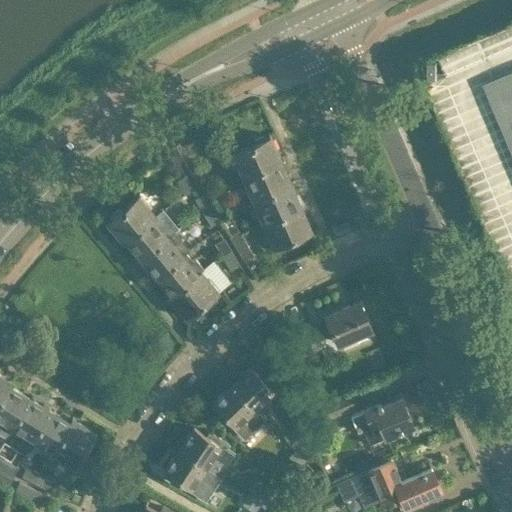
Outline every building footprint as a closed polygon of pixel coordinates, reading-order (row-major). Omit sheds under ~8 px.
[(511,18),(416,59),(511,286),(511,18)] [(232,151),(243,175),(280,159),(270,135),(264,138),(262,135),(254,139),(254,142),(232,151)] [(281,162),(280,159),(243,175),(253,198),(290,182),(286,172),(288,170),(284,162),(281,162)] [(189,173),(198,186),(207,179),(199,166),(189,173)] [(194,188),(186,175),(176,181),(184,194),(194,188)] [(295,193),(290,182),(253,198),(263,222),(300,206),(299,203),(301,201),(298,193),(295,193)] [(194,198),(199,207),(213,199),(207,190),(194,198)] [(127,238),(154,214),(138,195),(119,211),(116,209),(109,215),(110,218),(107,221),(124,241),(127,239),(127,238)] [(218,208),(213,199),(199,207),(205,216),(218,208)] [(310,229),(300,206),(263,222),(273,245),(294,236),(296,238),(305,234),(304,232),(310,229)] [(223,217),(218,208),(205,216),(210,225),(223,217)] [(173,230),(173,231),(177,227),(162,209),(155,215),(154,214),(127,238),(127,239),(142,257),(173,230)] [(228,235),(236,247),(245,242),(237,229),(228,235)] [(157,274),(184,251),(188,248),(173,231),(173,230),(142,257),(157,274)] [(214,243),(222,256),(231,250),(223,238),(214,243)] [(253,255),(245,242),(236,247),(244,260),(253,255)] [(238,263),(231,250),(222,256),(229,269),(238,263)] [(196,259),(192,259),(184,251),(157,274),(172,292),(200,269),(203,267),(196,259)] [(200,269),(172,292),(169,295),(186,315),(190,312),(193,314),(200,308),(199,305),(216,290),(200,269)] [(296,328),(306,351),(318,346),(315,338),(332,331),(337,342),(371,328),(359,300),(325,314),(326,318),(310,325),(309,322),(296,328)] [(249,365),(231,383),(257,408),(274,391),(271,388),(273,386),(266,378),(264,380),(249,365)] [(0,400),(9,385),(11,382),(0,375),(0,400)] [(256,409),(257,408),(231,383),(213,401),(217,405),(215,407),(223,414),(224,412),(235,423),(232,426),(244,438),(265,417),(256,409)] [(14,424),(29,397),(9,385),(0,400),(0,415),(4,418),(2,422),(0,425),(0,433),(6,437),(12,428),(14,424)] [(350,395),(327,404),(312,411),(317,422),(354,406),(350,395)] [(32,440),(49,410),(29,397),(14,424),(25,430),(23,434),(32,440)] [(364,409),(350,415),(356,428),(362,426),(369,444),(386,436),(385,435),(412,423),(401,397),(382,405),(380,401),(365,408),(364,408),(364,409)] [(70,422),(69,421),(49,410),(32,440),(40,445),(43,441),(54,448),(55,448),(70,422)] [(71,417),(69,421),(70,422),(55,448),(54,448),(51,451),(73,464),(70,470),(85,479),(96,460),(82,451),(86,446),(89,447),(93,439),(91,437),(94,431),(71,417)] [(193,426),(179,447),(221,476),(236,454),(226,447),(228,443),(210,431),(206,435),(193,426)] [(304,441),(297,448),(308,459),(315,451),(304,441)] [(179,447),(165,467),(169,470),(167,472),(176,478),(177,476),(190,484),(188,488),(205,500),(221,476),(179,447)] [(308,459),(297,448),(290,456),(300,466),(308,459)] [(17,466),(4,460),(0,468),(0,469),(13,475),(17,466)] [(430,468),(399,482),(390,460),(350,478),(363,506),(380,498),(383,501),(391,498),(391,493),(393,492),(395,496),(398,494),(403,506),(418,499),(417,497),(438,488),(430,468)] [(40,474),(40,473),(26,466),(21,476),(35,483),(40,474)] [(0,480),(9,485),(13,475),(0,469),(0,480)] [(53,479),(40,473),(40,474),(35,483),(48,489),(53,479)] [(28,498),(33,488),(19,481),(13,491),(28,498)] [(254,487),(248,495),(260,504),(266,496),(254,487)] [(47,495),(33,488),(28,498),(41,505),(47,495)] [(254,511),(260,504),(248,495),(241,504),(252,511),(254,511)]
